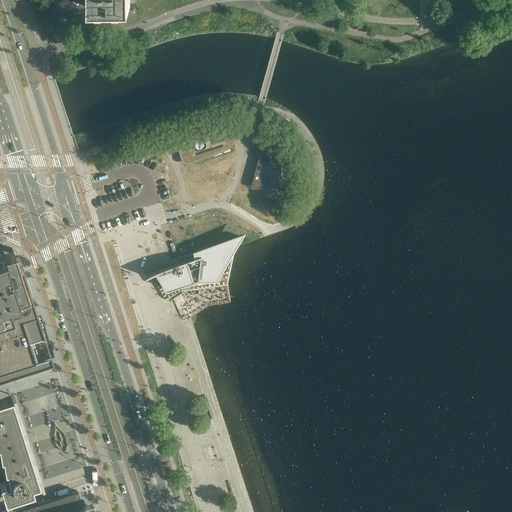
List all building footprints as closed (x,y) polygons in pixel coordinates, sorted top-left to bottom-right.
[(130,7),(129,0),(89,0),(90,8),(130,7)] [(207,135),(179,140),(184,156),(187,162),(204,156),(205,156),(205,153),(230,145),(231,145),(226,129),(224,130),(224,129),(209,134),(207,135)] [(282,156),(282,155),(282,154),(282,153),(282,152),(281,152),(281,151),(280,150),(280,149),(279,149),(269,141),(268,141),(268,140),(267,140),(266,140),(266,141),(265,141),(264,141),(264,142),(263,143),(262,148),(260,156),(259,156),(259,157),(260,157),(260,158),(261,159),(261,161),(260,164),(260,166),(259,166),(258,166),(258,167),(257,167),(257,168),(256,169),(256,171),(255,172),(255,173),(254,174),(254,176),(254,177),(253,178),(254,178),(253,183),(252,183),(252,184),(252,185),(253,185),(253,186),(254,187),(255,187),(255,188),(256,188),(257,188),(272,184),(275,183),(277,181),(277,180),(278,178),(279,164),(281,158),(282,157),(282,156)] [(227,282),(235,247),(235,246),(236,247),(241,237),(195,252),(197,257),(180,262),(175,264),(170,266),(162,269),(156,272),(152,273),(147,276),(147,277),(150,275),(151,276),(154,274),(157,279),(153,280),(166,300),(187,286),(188,289),(227,283),(227,282)] [(0,319),(35,308),(20,262),(17,263),(12,248),(2,251),(0,245),(0,319)] [(35,354),(48,349),(46,343),(46,342),(42,329),(42,328),(39,322),(40,322),(35,308),(0,319),(0,380),(39,368),(35,354)] [(37,479),(10,393),(0,396),(0,494),(25,487),(25,486),(28,485),(27,483),(37,479)] [(93,511),(91,502),(82,506),(77,490),(9,511),(93,511)]
